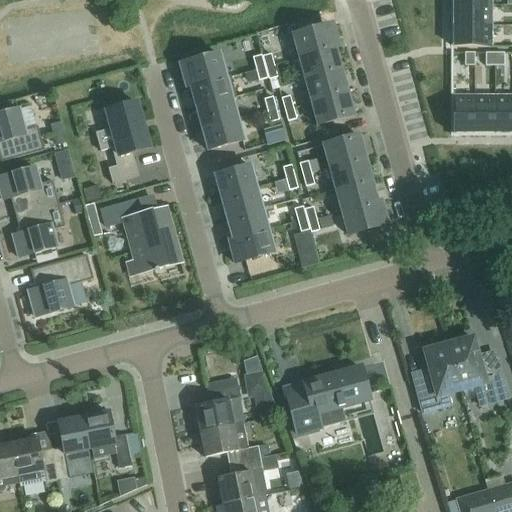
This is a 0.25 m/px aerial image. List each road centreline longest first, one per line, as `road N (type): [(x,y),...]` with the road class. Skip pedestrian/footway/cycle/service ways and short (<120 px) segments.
road 1 (residential): [(220,324),(153,64)]
road 2 (residential): [(428,266),(358,8)]
road 3 (unclassified): [(220,324),(428,266)]
road 4 (residential): [(178,511),(143,345)]
road 5 (unclassified): [(15,382),(143,345)]
